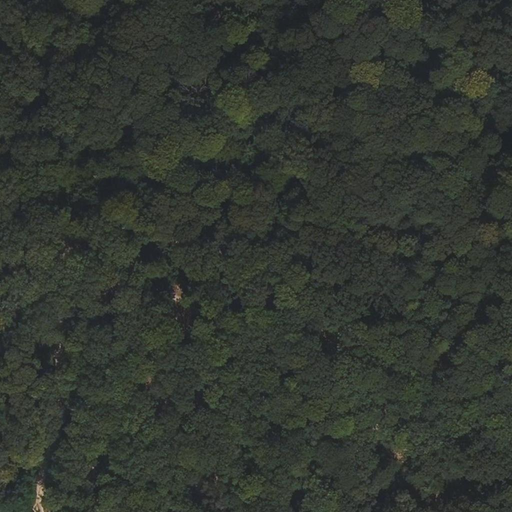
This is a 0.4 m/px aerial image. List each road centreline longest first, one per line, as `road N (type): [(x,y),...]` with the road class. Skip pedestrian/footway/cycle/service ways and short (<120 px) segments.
road 1 (track): [(511,265),(53,235)]
road 2 (track): [(358,0),(162,176),(149,214)]
road 3 (track): [(32,511),(70,332),(63,264)]
